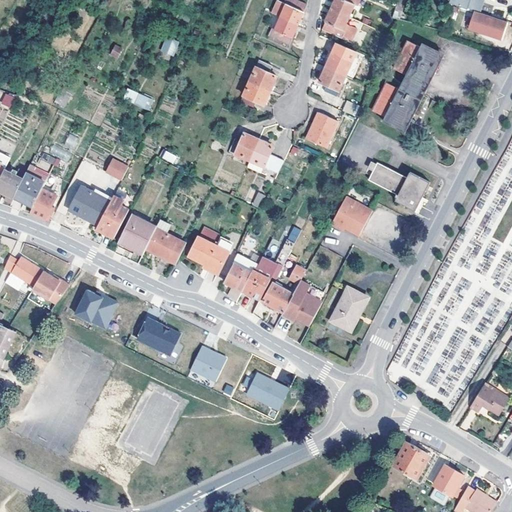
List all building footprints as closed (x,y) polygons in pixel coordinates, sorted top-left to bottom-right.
[(281,17),(298,25),(308,4),(297,0),(285,0),(284,2),(279,0),(276,0),(270,12),(281,17)] [(336,0),(332,9),(350,17),(355,4),(358,6),(360,0),(336,0)] [(401,19),(406,0),(398,0),(397,5),(393,17),(399,19),(401,19)] [(350,17),(332,9),(324,29),(344,37),(344,36),(353,40),(358,27),(347,23),(350,17)] [(508,21),(475,10),(469,28),(502,39),(508,21)] [(298,25),(281,17),(275,29),(272,28),(269,36),(290,45),(298,25)] [(169,39),(165,50),(174,54),(179,44),(169,39)] [(408,40),(394,69),(406,75),(400,89),(387,83),(373,111),(385,118),(384,121),(405,131),(442,57),(408,40)] [(109,55),(117,58),(122,48),(114,44),(109,55)] [(326,68),(346,77),(354,57),(342,52),(340,58),(332,54),(326,68)] [(251,81),(271,90),(277,76),(269,72),(272,67),(259,61),(251,81)] [(346,77),(326,68),(320,82),(327,86),(324,91),(336,97),(346,77)] [(271,90),(251,81),(241,101),(254,107),(256,101),(264,105),(271,90)] [(64,84),(55,102),(65,108),(75,90),(64,84)] [(0,103),(10,108),(15,97),(5,93),(0,103)] [(152,101),(140,95),(136,104),(147,110),(152,101)] [(346,101),(343,112),(355,115),(358,104),(346,101)] [(319,112),(318,114),(328,118),(335,122),(336,120),(319,112)] [(310,141),(323,147),(335,123),(328,120),(328,118),(318,114),(313,125),(316,126),(310,141)] [(335,123),(323,147),(326,148),(337,124),(335,123)] [(307,139),(310,141),(316,126),(313,125),(307,139)] [(230,151),(250,160),(259,140),(245,133),(242,140),(237,137),(230,151)] [(70,134),(65,142),(75,148),(79,139),(70,134)] [(273,147),(259,140),(250,160),(263,167),(278,173),(284,160),(270,153),(273,147)] [(41,145),(35,157),(40,160),(46,147),(41,145)] [(0,180),(5,170),(11,158),(0,151),(0,180)] [(162,160),(168,163),(172,156),(165,153),(162,160)] [(107,173),(115,178),(122,165),(114,160),(107,173)] [(250,160),(247,168),(260,174),(263,167),(250,160)] [(366,168),(374,172),(377,165),(369,161),(366,168)] [(377,165),(374,172),(369,180),(397,194),(396,196),(398,197),(396,200),(417,210),(431,182),(410,172),(408,177),(378,162),(377,165)] [(129,169),(122,165),(115,178),(122,182),(129,169)] [(11,204),(15,196),(24,179),(17,175),(18,172),(13,170),(12,173),(5,170),(0,180),(0,194),(6,197),(4,201),(11,204)] [(15,196),(35,206),(45,185),(46,183),(27,174),(24,179),(15,196)] [(47,219),(52,207),(58,196),(57,191),(45,185),(35,206),(32,212),(47,219)] [(87,218),(99,225),(111,202),(110,201),(94,193),(82,187),(70,210),(86,220),(87,218)] [(225,191),(221,189),(217,196),(221,199),(225,191)] [(94,193),(110,201),(112,198),(96,190),(94,193)] [(257,192),(252,204),(260,208),(265,195),(257,192)] [(347,196),(332,222),(341,227),(342,225),(360,235),(374,210),(347,196)] [(114,197),(111,202),(99,225),(106,229),(104,233),(104,234),(114,240),(130,211),(121,207),(124,202),(114,197)] [(146,254),(148,249),(158,229),(135,217),(122,242),(136,249),(146,254)] [(158,229),(170,234),(173,228),(161,222),(158,229)] [(302,231),(305,226),(297,222),(295,227),(302,231)] [(97,228),(104,233),(106,229),(99,225),(97,228)] [(277,279),(302,231),(295,227),(277,261),(263,255),(257,269),(245,292),(260,300),(272,277),(277,279)] [(187,243),(170,234),(158,229),(148,249),(177,264),(180,258),(187,243)] [(248,235),(242,248),(249,251),(255,238),(248,235)] [(229,252),(218,247),(199,237),(190,255),(211,265),(210,268),(220,272),(229,252)] [(218,247),(229,252),(233,244),(222,239),(218,247)] [(134,255),(136,249),(122,242),(119,247),(134,255)] [(239,304),(245,292),(257,269),(254,267),(256,264),(238,254),(233,263),(235,264),(225,283),(235,288),(230,297),(236,301),(239,304)] [(5,268),(12,272),(18,261),(11,256),(5,268)] [(34,286),(44,271),(21,257),(18,261),(12,272),(34,286)] [(299,283),(301,280),(306,271),(298,267),(291,279),(299,283)] [(60,281),(44,271),(34,286),(33,289),(55,304),(69,285),(61,279),(60,281)] [(327,294),(301,280),(299,283),(293,294),(283,312),(282,313),(290,318),(293,314),(296,316),(295,317),(310,326),(327,294)] [(264,302),(283,312),(293,294),(274,284),(264,302)] [(352,330),(360,314),(369,297),(350,287),(332,319),(352,330)] [(96,293),(88,289),(76,313),(106,328),(119,302),(97,291),(96,293)] [(352,330),(355,332),(363,315),(360,314),(352,330)] [(10,320),(3,315),(0,319),(0,321),(4,324),(7,325),(10,320)] [(148,316),(138,338),(170,355),(181,333),(173,329),(170,330),(163,326),(164,324),(148,316)] [(2,326),(3,323),(0,321),(0,354),(4,356),(15,332),(2,326)] [(473,377),(491,326),(405,331),(390,373),(399,376),(382,377),(455,403),(459,393),(459,389),(466,388),(472,371),(473,377)] [(202,345),(191,369),(215,381),(227,357),(218,353),(217,356),(209,351),(210,349),(202,345)] [(270,379),(257,373),(247,394),(279,410),(290,389),(275,381),(274,383),(270,381),(270,379)] [(494,389),(509,399),(511,393),(511,390),(498,382),(494,389)] [(230,396),(234,387),(226,384),(222,393),(230,396)] [(500,416),(509,399),(494,389),(485,384),(470,408),(480,413),(483,406),(500,416)] [(407,442),(393,465),(417,478),(429,455),(407,442)] [(445,464),(434,484),(452,495),(464,475),(445,464)] [(474,490),(468,486),(457,505),(463,509),(465,507),(472,511),(489,511),(496,501),(475,488),(474,490)] [(434,489),(429,497),(444,506),(449,498),(434,489)]
